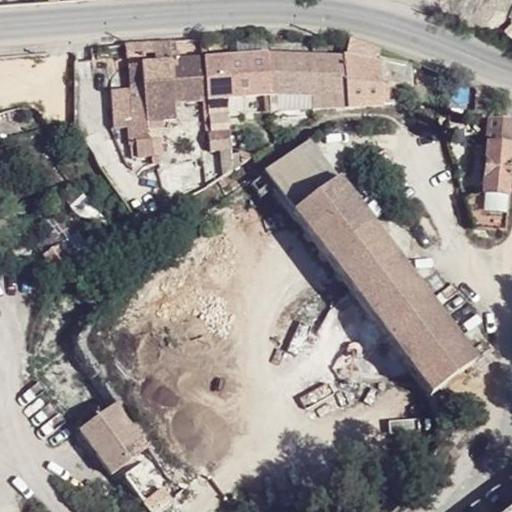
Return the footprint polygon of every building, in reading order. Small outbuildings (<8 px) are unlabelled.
[(264,114),(270,114),(265,55),(203,60),(208,120),(209,135),(228,134),(227,118),(243,116),(242,98),(262,98),(264,114)] [(342,56),(347,108),(397,105),(396,94),(387,94),(386,84),(410,90),(409,66),(378,58),(378,63),(342,56)] [(208,120),(203,60),(202,60),(125,67),(127,92),(132,147),(133,161),(150,160),(147,122),(175,121),(175,104),(201,103),(202,119),(208,120)] [(132,147),(127,92),(109,93),(111,112),(115,111),(116,123),(124,123),(126,147),(132,147)] [(280,106),(308,107),(308,92),(280,92),(280,106)] [(228,134),(209,135),(205,135),(207,154),(216,153),(219,178),(231,169),(228,134)] [(306,143),(262,176),(269,184),(427,399),(471,365),(306,143)] [(486,230),(504,232),(511,147),(485,145),(481,193),(484,193),(484,202),(489,202),(486,230)] [(269,184),(262,176),(249,186),(255,194),(269,184)] [(471,229),(480,229),(482,214),(467,212),(471,229)] [(55,276),(74,264),(59,244),(41,257),(55,276)] [(110,474),(149,447),(119,404),(81,432),(110,474)]
